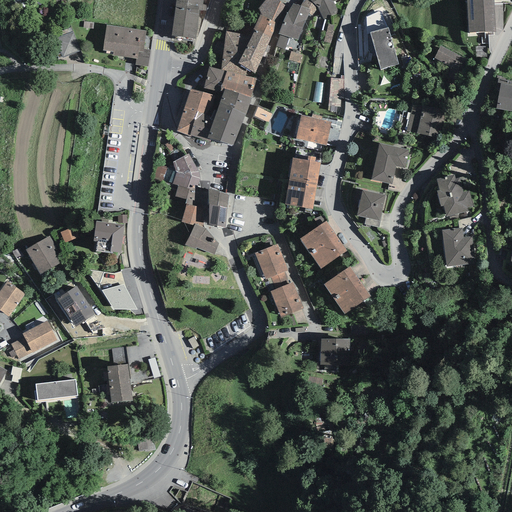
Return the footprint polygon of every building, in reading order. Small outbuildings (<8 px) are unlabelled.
[(176,0),(171,36),(194,39),(199,10),(202,10),(203,0),(176,0)] [(285,6),(278,0),(265,0),(257,9),(260,15),(253,29),(254,30),(270,38),(277,23),(285,6)] [(307,0),(303,0),(298,5),(311,10),(308,14),(312,16),(317,10),(316,8),(307,0)] [(307,0),(316,8),(317,10),(321,20),(338,12),(333,2),(337,0),(307,0)] [(493,0),(466,0),(467,15),(494,13),(493,0)] [(298,5),(293,3),(286,14),(278,34),(280,35),(289,38),(298,40),(308,14),(310,9),(298,5)] [(467,15),(468,33),(495,31),(494,13),(467,15)] [(146,31),(106,25),(103,50),(113,52),(112,55),(136,58),(135,65),(148,67),(150,50),(143,49),(146,31)] [(388,27),(370,32),(380,69),(398,64),(388,27)] [(270,38),(254,30),(238,63),(247,69),(255,74),(270,38)] [(242,34),(226,31),(221,70),(226,71),(245,76),(247,69),(238,63),(242,34)] [(289,38),(280,35),(276,46),(285,49),(289,38)] [(466,60),(440,46),(434,58),(451,67),(448,78),(457,80),(456,84),(463,86),(464,80),(462,79),(466,60)] [(302,55),(291,52),(288,60),(299,64),(302,55)] [(221,70),(209,67),(202,92),(222,97),(225,89),(221,88),(226,71),(221,70)] [(256,79),(245,76),(226,71),(221,88),(225,89),(251,99),(256,79)] [(511,81),(498,79),(497,83),(501,84),(496,109),(511,111),(511,81)] [(202,92),(190,89),(176,131),(191,136),(191,135),(202,92)] [(222,97),(220,102),(246,115),(251,99),(225,89),(222,97)] [(222,97),(202,92),(191,135),(209,142),(210,139),(207,138),(215,116),(220,102),(222,97)] [(246,115),(220,102),(215,116),(207,138),(210,139),(233,146),(246,115)] [(446,112),(413,104),(406,131),(440,139),(446,112)] [(295,139),(326,146),(331,122),(300,116),(295,139)] [(392,184),(396,166),(405,168),(409,150),(379,143),(371,180),(392,184)] [(198,171),(188,154),(172,162),(176,172),(172,184),(177,186),(196,191),(200,178),(198,171)] [(289,178),(289,180),(317,184),(320,163),(292,158),(289,178)] [(454,175),(436,180),(439,190),(436,191),(441,206),(443,205),(447,217),(468,211),(467,208),(473,206),(468,191),(463,193),(459,177),(455,179),(454,175)] [(312,209),(317,184),(289,180),(285,205),(312,209)] [(196,191),(177,186),(175,197),(186,200),(185,204),(186,204),(201,208),(205,193),(196,191)] [(229,195),(208,188),(208,204),(227,208),(229,195)] [(385,196),(362,191),(356,216),(365,218),(364,224),(378,228),(385,196)] [(186,204),(181,222),(194,226),(195,224),(204,228),(202,208),(201,208),(186,204)] [(227,208),(208,204),(209,225),(225,227),(227,208)] [(124,224),(96,221),(93,241),(94,241),(93,252),(112,254),(112,252),(121,253),(124,224)] [(336,236),(326,221),(300,239),(310,254),(336,236)] [(195,224),(194,226),(184,245),(196,249),(196,248),(214,255),(219,244),(205,228),(204,228),(195,224)] [(462,228),(441,230),(446,267),(468,264),(468,258),(474,257),(472,236),(463,237),(462,228)] [(49,236),(26,250),(40,275),(64,261),(49,236)] [(346,251),(336,236),(310,254),(321,269),(346,251)] [(277,245),(255,254),(265,280),(270,278),(285,272),(288,271),(277,245)] [(360,281),(350,267),(324,284),(334,299),(360,281)] [(289,284),(285,272),(270,278),(275,290),(289,284)] [(371,296),(360,281),(334,299),(345,314),(371,296)] [(25,294),(7,282),(0,291),(0,311),(8,317),(25,294)] [(304,309),(293,282),(289,284),(275,290),(270,292),(280,318),(304,309)] [(124,284),(102,290),(113,310),(137,310),(124,284)] [(66,312),(85,300),(77,286),(57,299),(66,312)] [(85,300),(66,312),(76,328),(95,315),(85,300)] [(46,321),(22,333),(24,337),(32,352),(32,353),(57,340),(46,321)] [(32,352),(24,337),(11,344),(19,359),(32,352)] [(349,339),(320,339),(320,365),(349,365),(349,339)] [(127,364),(104,366),(108,403),(133,401),(127,364)] [(15,367),(11,382),(20,384),(23,369),(15,367)] [(36,384),(36,391),(34,391),(35,403),(77,398),(75,380),(36,384)] [(153,435),(137,437),(139,452),(155,450),(153,435)]
